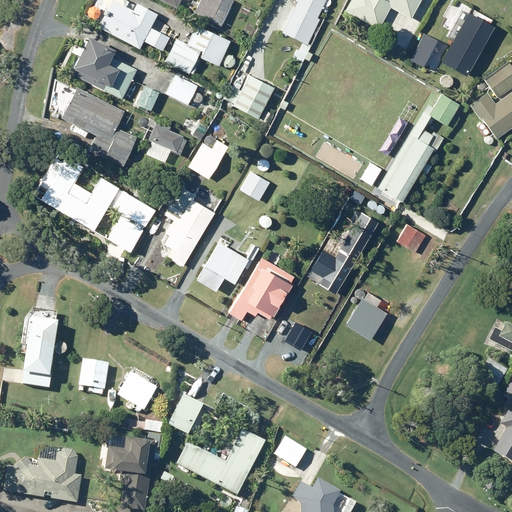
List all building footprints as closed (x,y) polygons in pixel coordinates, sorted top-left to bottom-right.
[(111,0),(105,0),(93,26),(134,47),(152,12),(132,2),(128,9),(111,0)] [(197,0),(192,12),(217,24),(228,0),(197,0)] [(292,0),(278,31),(301,42),(297,51),(303,53),(307,44),(304,43),(315,18),(313,17),(321,0),(292,0)] [(346,0),(341,10),(375,28),(387,6),(407,17),(416,0),(346,0)] [(449,0),(437,5),(454,42),(465,37),(468,44),(486,36),(471,3),(463,7),(460,0),(449,0)] [(184,21),(190,24),(193,19),(187,16),(184,21)] [(225,39),(191,23),(183,42),(172,38),(162,60),(184,71),(185,70),(189,72),(197,56),(213,64),(225,39)] [(421,33),(407,59),(432,72),(445,45),(421,33)] [(71,72),(70,74),(118,98),(133,68),(107,55),(110,47),(89,36),(82,49),(76,47),(65,69),(71,72)] [(307,44),(312,46),(315,38),(311,36),(307,44)] [(511,70),(505,60),(480,78),(494,97),(511,83),(511,70)] [(162,92),(183,103),(193,84),(172,73),(162,92)] [(275,85),(250,73),(244,86),(233,81),(225,98),(234,102),(233,104),(260,117),(275,85)] [(141,84),(133,103),(146,109),(155,91),(141,84)] [(72,85),(56,116),(92,134),(85,146),(119,163),(132,136),(112,125),(120,109),(72,85)] [(481,90),(464,103),(475,117),(476,116),(492,137),(511,122),(511,86),(490,102),(481,90)] [(215,88),(209,103),(218,107),(224,92),(215,88)] [(424,102),(374,187),(396,200),(427,147),(432,150),(441,136),(430,130),(428,134),(418,128),(426,114),(442,124),(455,103),(438,93),(430,106),(424,102)] [(214,111),(211,116),(225,124),(230,116),(222,112),(221,114),(214,111)] [(144,138),(167,148),(166,149),(176,154),(183,138),(178,136),(179,134),(165,128),(167,125),(147,117),(144,124),(149,126),(144,138)] [(210,178),(229,145),(218,139),(213,147),(203,141),(188,166),(210,178)] [(246,171),(236,189),(255,200),(265,181),(246,171)] [(337,181),(333,187),(339,191),(343,185),(337,181)] [(168,218),(160,231),(164,234),(158,244),(161,253),(166,256),(166,257),(178,265),(210,212),(187,198),(190,193),(175,184),(164,202),(165,203),(159,213),(168,218)] [(370,198),(355,189),(350,197),(365,207),(370,198)] [(148,239),(146,238),(154,222),(148,219),(139,234),(141,235),(139,239),(145,243),(148,239)] [(393,240),(411,251),(422,234),(404,223),(393,240)] [(118,227),(108,246),(125,256),(136,237),(118,227)] [(191,278),(210,290),(219,276),(229,282),(239,265),(244,268),(257,247),(252,244),(243,259),(213,241),(191,278)] [(313,293),(310,298),(320,304),(323,299),(326,300),(347,263),(332,255),(326,257),(324,260),(318,256),(301,286),(313,293)] [(281,292),(291,275),(258,256),(225,312),(237,319),(243,309),(251,314),(253,310),(265,317),(266,314),(268,316),(274,305),(271,303),(278,290),(281,292)] [(357,296),(339,323),(364,340),(382,313),(357,296)] [(15,371),(19,372),(18,383),(45,388),(47,373),(42,372),(43,364),(50,365),(51,357),(45,356),(50,320),(23,316),(15,371)] [(484,339),(510,353),(511,347),(511,327),(502,322),(497,331),(491,327),(484,339)] [(75,385),(89,387),(89,392),(99,394),(99,389),(101,389),(104,362),(79,359),(75,385)] [(473,380),(491,391),(504,370),(485,359),(473,380)] [(511,454),(511,371),(511,372),(498,395),(503,398),(500,403),(507,406),(498,421),(504,425),(493,444),(511,454)] [(153,387),(126,372),(113,395),(140,410),(153,387)] [(179,394),(164,424),(182,434),(198,404),(179,394)] [(223,409),(211,432),(226,441),(239,418),(223,409)] [(142,422),(125,420),(124,428),(141,430),(142,422)] [(189,441),(177,463),(239,495),(267,441),(245,430),(228,461),(189,441)] [(115,471),(114,482),(119,482),(115,506),(140,510),(150,441),(121,436),(119,448),(103,446),(100,469),(115,471)] [(302,450),(280,436),(269,454),(291,467),(302,450)] [(153,445),(149,465),(155,466),(158,446),(153,445)] [(0,483),(0,490),(39,497),(40,494),(47,495),(47,498),(73,502),(77,475),(70,474),(73,456),(68,450),(60,449),(53,454),(52,461),(34,458),(33,463),(25,462),(22,457),(9,466),(3,465),(0,483)] [(176,477),(165,470),(160,479),(171,485),(176,477)] [(296,481),(289,495),(297,504),(297,511),(328,511),(328,504),(335,491),(312,478),(307,487),(296,481)] [(352,511),(357,503),(350,499),(343,511),(352,511)]
